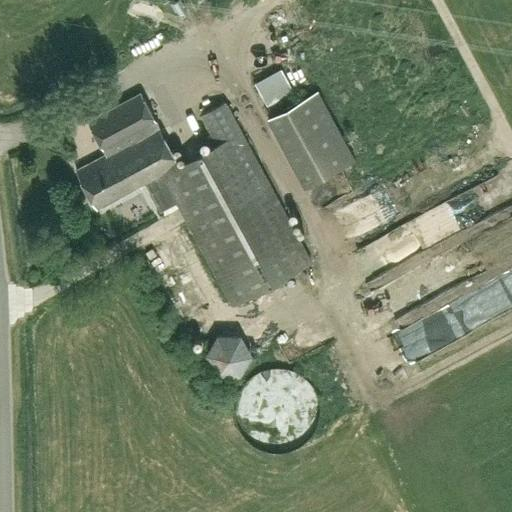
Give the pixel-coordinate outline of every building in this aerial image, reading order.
[(200,94),(187,85),(174,104),(195,119),(204,107),(195,101),(200,94)] [(356,157),(319,91),(317,88),(267,115),(306,185),(356,157)] [(224,100),(201,113),(200,113),(216,143),(179,163),(141,91),(92,118),(106,144),(110,151),(76,169),(97,208),(144,183),(159,211),(176,202),(232,304),(312,261),(224,100)] [(468,152),(419,168),(429,196),(477,180),(468,152)] [(439,215),(451,238),(498,214),(486,191),(439,215)] [(172,258),(154,265),(179,319),(196,311),(172,258)] [(478,320),(476,318),(482,313),(472,300),(450,317),(462,333),(478,320)] [(241,332),(218,333),(206,353),(217,372),(240,372),(253,353),(241,332)] [(234,433),(303,446),(314,387),(291,383),(291,381),(268,376),(267,383),(244,379),(234,433)]
